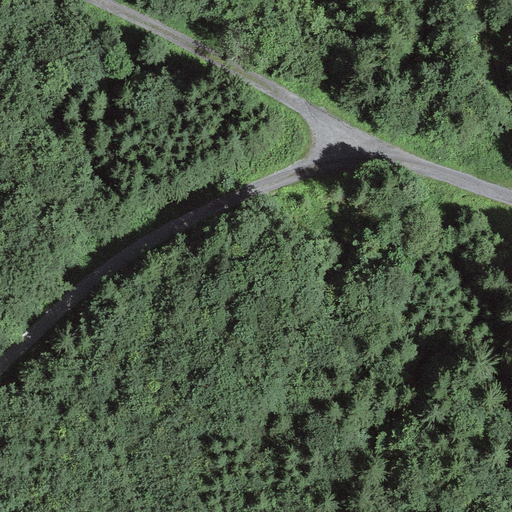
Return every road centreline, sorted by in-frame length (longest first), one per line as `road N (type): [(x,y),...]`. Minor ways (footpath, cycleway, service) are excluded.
road 1 (track): [(511,192),(355,142),(100,0)]
road 2 (track): [(355,142),(157,234),(90,282),(0,366)]
